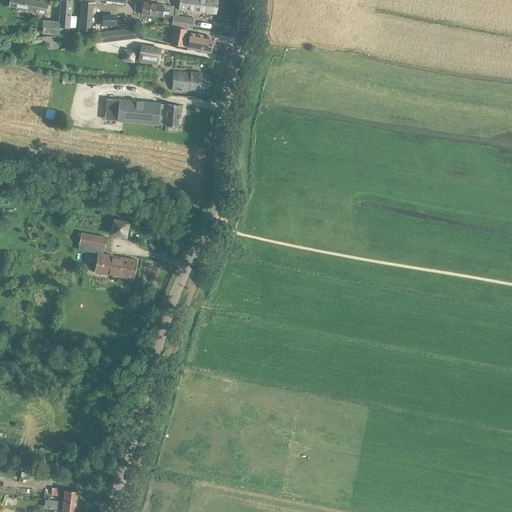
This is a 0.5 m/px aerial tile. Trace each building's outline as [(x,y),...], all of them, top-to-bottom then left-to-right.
[(46,3),(30,0),(9,0),(8,6),(45,13),(46,3)] [(58,35),(59,27),(68,28),(70,0),(60,0),(59,21),(43,20),(42,34),(58,35)] [(94,0),(105,0),(125,3),(125,0),(80,0),(80,2),(80,1),(78,30),(91,30),(93,3),(95,3),(94,0)] [(174,10),(171,26),(191,29),(193,19),(180,17),(181,10),(215,14),(217,0),(179,0),(178,10),(174,10)] [(163,23),(171,24),(173,9),(173,7),(173,6),(143,2),(141,14),(164,17),(163,23)] [(116,15),(102,15),(102,26),(116,26),(116,15)] [(134,27),(101,32),(102,43),(135,38),(134,27)] [(210,52),(213,38),(189,34),(189,35),(185,35),(186,29),(173,27),(170,44),(183,47),(184,40),(188,41),(187,47),(210,52)] [(141,46),(139,58),(158,61),(160,49),(141,46)] [(212,75),(173,72),(171,91),(209,94),(212,75)] [(165,126),(176,127),(177,118),(179,119),(181,106),(159,104),(159,103),(106,98),(104,125),(116,126),(117,121),(157,125),(157,124),(165,124),(165,126)] [(112,218),(109,235),(126,238),(129,221),(112,218)] [(81,233),(79,244),(103,248),(105,238),(81,233)] [(89,272),(119,278),(120,279),(125,261),(93,254),(89,272)] [(64,489),(63,501),(76,503),(77,491),(64,489)] [(74,511),(76,503),(63,501),(61,511),(74,511)]
